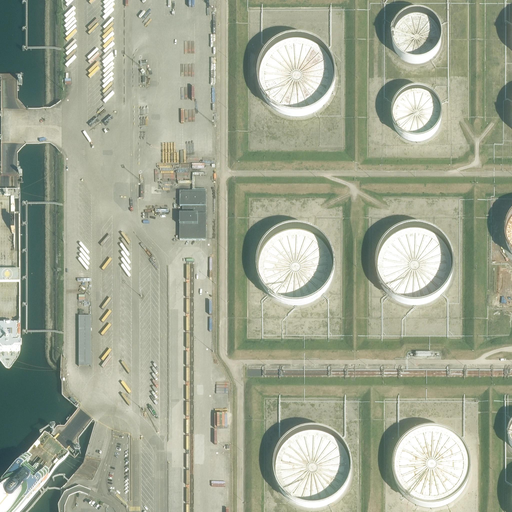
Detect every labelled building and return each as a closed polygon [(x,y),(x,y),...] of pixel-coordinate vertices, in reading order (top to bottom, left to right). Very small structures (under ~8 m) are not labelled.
[(437,58),(442,51),(444,42),(444,34),(440,26),(435,19),(427,15),(419,14),(411,15),(403,19),(398,25),(394,32),(393,40),(395,48),(399,55),(405,61),(412,64),(421,65),(429,62),(437,58)] [(322,109),(331,100),(337,88),(339,75),(337,63),(331,51),(321,43),(310,37),(297,36),(284,39),(272,46),(264,57),(259,70),(259,83),(264,96),(273,106),(284,113),(298,116),(311,114),(322,109)] [(437,136),(442,129),(444,121),(444,112),(440,104),(435,98),(427,94),(419,92),(411,94),(403,97),(398,103),(394,111),(393,119),(395,127),(399,134),(405,139),(412,143),(421,143),(429,141),(437,136)] [(199,146),(212,147),(212,133),(199,133),(199,146)] [(206,192),(180,192),(180,241),(206,241),(206,192)] [(511,214),(508,220),(504,229),(503,239),(506,249),(511,257),(511,214)] [(439,298),(449,289),(455,277),(456,265),(454,252),(448,241),(439,232),(427,227),(414,225),(401,228),(389,235),(381,246),(377,259),(377,272),(381,285),(390,296),(402,303),(415,305),(428,304),(439,298)] [(320,300),(330,291),(335,280),(337,267),(335,254),(329,243),(320,234),(308,229),(295,227),(282,230),(270,238),(262,248),(257,261),(258,275),(262,287),(271,298),(283,305),(296,307),(309,306),(320,300)] [(79,317),(79,367),(91,367),(91,317),(79,317)] [(337,503),(346,493),(352,482),(354,469),(352,457),(346,445),(336,437),(324,431),(312,430),(298,433),(287,440),(278,451),(274,464),(274,477),(279,490),(288,500),(299,507),(313,510),(325,508),(337,503)] [(456,502),(466,493),(471,482),(473,469),(471,456),(465,445),(456,436),(444,431),(431,430),(418,433),(406,440),(398,450),(393,463),(394,477),(398,490),(407,500),(419,507),(432,510),(445,508),(456,502)]
